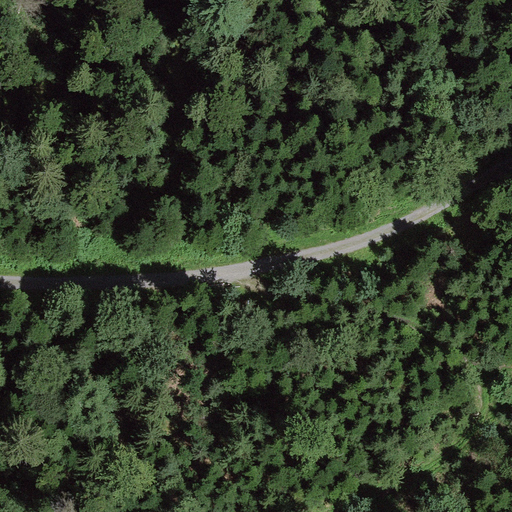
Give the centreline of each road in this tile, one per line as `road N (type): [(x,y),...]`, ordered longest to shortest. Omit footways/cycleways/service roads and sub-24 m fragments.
road 1 (track): [(511,164),(382,237),(301,261),(178,278)]
road 2 (track): [(178,278),(0,280)]
